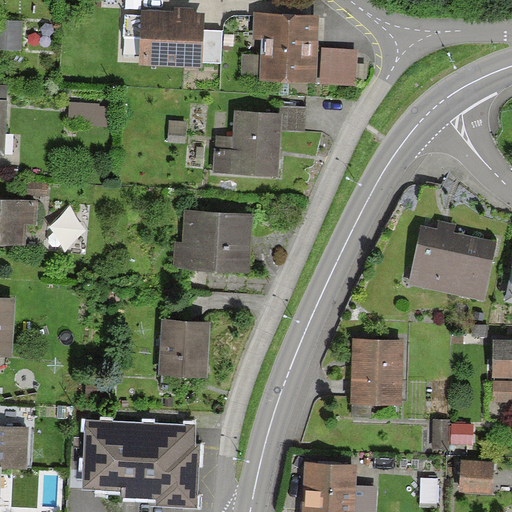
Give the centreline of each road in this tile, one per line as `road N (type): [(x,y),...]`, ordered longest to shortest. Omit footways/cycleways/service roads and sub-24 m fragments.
road 1 (unclassified): [(407,34),(273,302),(238,393),(223,462)]
road 2 (tertiary): [(250,511),(267,427),(310,311),(382,171),(441,103)]
